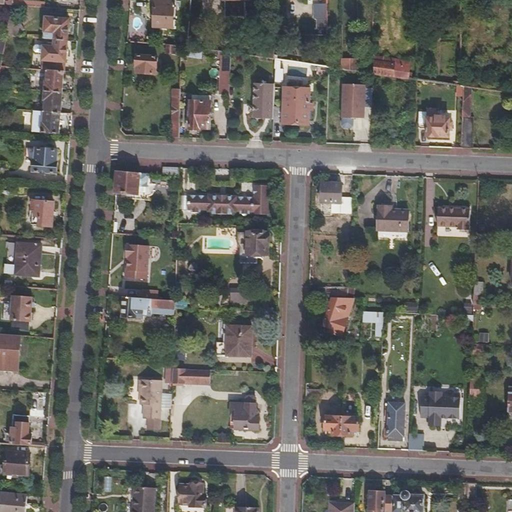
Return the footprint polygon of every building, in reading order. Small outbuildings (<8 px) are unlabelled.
[(175,0),(155,0),(155,27),(174,28),(175,0)] [(247,0),(225,0),(225,1),(227,1),(227,18),(247,17),(246,1),(248,1),(247,0)] [(316,17),(328,17),(328,3),(316,3),(316,17)] [(19,6),(12,5),(8,36),(15,36),(19,6)] [(306,16),(306,7),(289,7),(289,17),(306,16)] [(58,33),(58,40),(68,41),(70,19),(47,17),(46,31),(58,33)] [(48,71),(65,72),(66,72),(68,41),(58,40),(57,48),(44,47),(43,70),(48,71)] [(239,54),(253,56),(254,42),(241,40),(239,54)] [(176,46),(168,46),(168,54),(176,54),(176,46)] [(158,57),(139,56),(138,66),(139,66),(139,73),(157,74),(158,57)] [(375,56),(375,73),(408,78),(411,61),(375,56)] [(295,61),(279,59),(276,59),(276,67),(294,69),(295,61)] [(343,69),(343,59),(328,59),(328,66),(343,69)] [(359,71),(359,59),(343,59),(343,69),(359,71)] [(46,81),(45,91),(63,92),(65,72),(48,71),(48,81),(46,81)] [(274,118),(274,106),(275,84),(255,83),(254,117),(274,118)] [(364,123),(365,86),(341,85),(340,122),(364,123)] [(465,117),(463,148),(474,148),(475,117),(472,116),(472,87),(464,86),(463,117),(465,117)] [(180,137),(182,89),(173,88),(172,137),(180,137)] [(274,118),(274,121),(284,121),(284,123),(310,124),(311,89),(286,88),(285,106),(274,106),(274,118)] [(46,101),(46,111),(61,113),(63,92),(45,91),(44,100),(46,101)] [(211,101),(192,101),(190,129),(211,128),(211,101)] [(428,129),(428,135),(450,136),(450,119),(446,118),(446,116),(440,116),(440,108),(428,108),(428,112),(421,112),(420,128),(428,129)] [(61,120),(72,121),(73,114),(61,113),(46,111),(45,123),(42,123),(42,133),(60,134),(61,120)] [(59,150),(37,148),(35,172),(57,173),(59,150)] [(180,167),(163,166),(163,174),(180,176),(180,167)] [(140,173),(118,171),(116,193),(139,194),(139,192),(140,173)] [(148,174),(140,173),(139,192),(147,193),(148,174)] [(322,201),(332,202),(342,202),(343,183),(323,183),(322,201)] [(209,196),(189,195),(189,209),(191,209),(191,211),(201,211),(201,210),(208,209),(208,211),(213,211),(213,213),(232,214),(233,212),(236,211),(241,211),(241,214),(251,214),(251,212),(254,212),(255,197),(210,194),(209,196)] [(55,203),(37,201),(36,216),(35,225),(54,226),(55,203)] [(380,206),(379,229),(409,231),(409,210),(392,210),(392,206),(380,206)] [(439,208),(439,224),(460,225),(459,230),(469,230),(469,225),(471,225),(471,209),(439,208)] [(270,233),(242,232),(242,243),(241,263),(257,263),(257,254),(269,254),(270,233)] [(19,243),(16,274),(40,276),(42,245),(19,243)] [(152,258),(125,257),(124,272),(132,272),(132,274),(151,276),(152,258)] [(475,282),(474,304),(480,304),(481,295),(483,295),(484,282),(475,282)] [(349,288),(310,287),(310,296),(334,297),(348,298),(349,288)] [(141,298),(157,299),(158,291),(142,290),(141,298)] [(230,303),(249,304),(249,291),(231,290),(230,303)] [(33,298),(14,296),(12,320),(31,322),(33,298)] [(141,298),(125,297),(124,317),(144,318),(144,315),(152,315),(153,314),(175,315),(175,301),(157,299),(141,298)] [(342,335),(355,298),(348,298),(334,297),(325,325),(331,327),(330,331),(342,335)] [(375,336),(383,336),(382,310),(363,310),(363,322),(375,322),(375,336)] [(229,326),(228,354),(251,355),(252,326),(229,326)] [(487,341),(488,332),(480,331),(479,340),(487,341)] [(0,360),(18,362),(20,336),(0,334),(0,360)] [(486,355),(486,343),(473,342),(472,354),(486,355)] [(471,393),(482,394),(483,367),(472,366),(471,393)] [(209,370),(173,369),(172,382),(208,383),(209,370)] [(445,375),(433,375),(423,374),(422,386),(420,386),(419,398),(427,398),(427,401),(440,402),(440,394),(444,394),(445,375)] [(144,404),(144,418),(149,418),(161,419),(162,380),(142,379),(141,404),(144,404)] [(306,390),(306,402),(321,403),(322,390),(306,390)] [(246,404),(232,403),(232,410),(237,411),(237,428),(258,429),(259,417),(256,417),(255,398),(253,396),(249,396),(247,398),(246,404)] [(390,403),(389,435),(404,435),(405,404),(390,403)] [(11,444),(32,446),(33,434),(30,435),(31,417),(14,416),(11,444)] [(343,435),(343,416),(326,416),(326,429),(333,429),(334,435),(343,435)] [(359,417),(343,416),(343,435),(351,436),(351,430),(355,430),(359,430),(359,417)] [(161,429),(161,419),(149,418),(148,429),(161,429)] [(410,450),(425,450),(426,434),(411,433),(410,450)] [(7,452),(5,474),(29,476),(30,454),(7,452)] [(467,483),(459,483),(458,498),(467,499),(467,483)] [(467,483),(467,499),(467,508),(475,509),(476,483),(467,483)] [(191,504),(190,506),(206,506),(206,494),(203,494),(203,484),(182,484),(181,504),(191,504)] [(153,511),(156,488),(135,487),(133,511),(153,511)] [(393,511),(394,496),(385,495),(385,492),(371,491),(370,511),(393,511)] [(402,496),(394,496),(393,511),(422,511),(424,496),(411,495),(408,492),(405,491),(402,494),(402,496)] [(0,493),(0,498),(0,511),(25,511),(27,495),(0,493)] [(354,511),(355,503),(330,502),(330,511),(354,511)]
